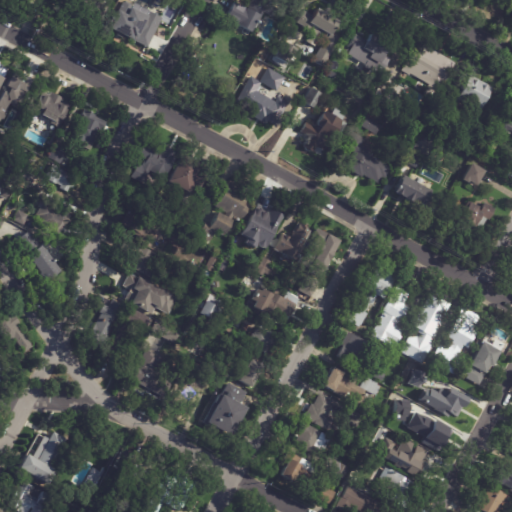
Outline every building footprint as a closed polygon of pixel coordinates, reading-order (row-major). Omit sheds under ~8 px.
[(91,0),(103,6),(95,22),(59,4),(61,0),(91,0)] [(158,0),(168,5),(169,5),(162,20),(158,19),(157,22),(131,9),(135,0),(158,0)] [(270,0),(263,14),(260,19),(256,17),(247,35),(232,27),(233,25),(221,19),(230,2),(245,10),(250,0),(270,0)] [(313,47),(304,42),(310,32),(295,23),(301,12),(309,16),(313,9),(323,16),(322,18),(332,24),(322,42),(317,39),(313,47)] [(120,36),(106,29),(113,15),(120,18),(121,17),(128,21),(128,22),(134,25),(127,39),(120,36)] [(215,26),(229,34),(215,59),(217,60),(219,56),(237,66),(224,88),(191,69),(200,52),(196,50),(210,24),(215,26)] [(377,41),(387,47),(377,65),(368,59),(370,57),(367,55),(365,58),(348,47),(354,36),(364,41),(368,35),(377,41)] [(439,55),(455,65),(436,98),(425,90),(428,85),(409,74),(408,76),(400,71),(416,42),(439,55)] [(285,45),(293,50),(287,62),(274,55),(281,43),(285,45)] [(338,66),(342,68),(334,82),(322,76),(330,61),(338,66)] [(274,93),(258,82),(266,69),(283,79),(274,93)] [(0,73),(2,70),(15,76),(15,75),(27,81),(17,99),(8,94),(6,96),(0,92),(0,73)] [(389,75),(390,76),(387,81),(402,89),(390,111),(369,99),(383,72),(389,75)] [(479,82),(491,88),(479,111),(465,103),(463,105),(454,100),(467,76),(479,82)] [(256,86),(257,86),(254,91),(274,103),(277,97),(287,103),(274,127),(266,122),(264,125),(244,114),(246,109),(234,102),(247,80),(256,86)] [(37,88),(48,95),(49,92),(62,99),(60,101),(68,105),(55,128),(47,124),(48,122),(33,113),(31,117),(22,111),(36,87),(37,88)] [(320,94),(312,110),(301,104),(309,88),(320,94)] [(323,155),(313,150),(310,154),(301,150),(305,142),(299,138),(306,125),(311,127),(322,106),(343,117),(323,155)] [(94,117),(105,123),(101,131),(99,130),(88,150),(80,146),(82,144),(69,137),(84,111),(94,117)] [(372,134),(359,127),(367,114),(373,117),(370,121),(379,127),(374,135),(372,134)] [(511,137),(498,129),(497,132),(491,129),(500,114),(511,120),(509,124),(511,126),(511,137)] [(432,130),(422,125),(428,115),(443,123),(437,133),(432,130)] [(354,135),(363,140),(360,146),(372,153),(370,157),(390,168),(383,180),(380,178),(377,185),(361,176),(360,178),(344,169),(353,153),(343,148),(350,133),(354,135)] [(55,145),(65,150),(57,165),(46,159),(53,144),(55,145)] [(170,152),(176,155),(162,180),(147,172),(141,185),(129,179),(136,166),(141,168),(144,161),(137,158),(143,145),(154,151),(155,149),(160,152),(161,151),(162,151),(164,149),(170,152)] [(419,159),(421,160),(415,169),(403,163),(409,153),(419,159)] [(189,162),(199,168),(194,177),(199,180),(193,190),(188,187),(184,195),(163,183),(178,156),(189,162)] [(77,179),(72,188),(69,187),(66,192),(59,188),(60,186),(56,184),(55,185),(48,181),(49,179),(44,176),(48,168),(49,169),(52,164),(78,178),(77,179)] [(10,180),(2,177),(8,165),(18,171),(16,174),(15,174),(11,181),(10,180)] [(481,173),(473,187),(465,183),(464,185),(458,181),(468,165),(481,173)] [(34,178),(29,187),(19,182),(25,172),(34,177),(34,178)] [(404,177),(430,191),(426,198),(428,199),(423,209),(393,193),(394,191),(393,190),(395,187),(395,188),(401,176),(404,177)] [(228,182),(241,190),(239,194),(246,198),(243,203),(248,206),(238,223),(230,218),(228,221),(229,222),(221,237),(214,233),(206,247),(194,240),(205,222),(208,224),(214,214),(222,218),(224,214),(212,208),(227,182),(228,182)] [(0,183),(1,184),(8,188),(3,199),(0,197),(0,183)] [(57,236),(57,237),(32,225),(36,217),(33,216),(37,209),(35,208),(37,202),(58,212),(61,207),(69,211),(57,236)] [(472,203),(481,208),(484,203),(495,209),(488,220),(487,219),(481,228),(476,225),(471,234),(460,228),(466,218),(463,216),(471,202),(472,203)] [(258,205),(268,211),(268,210),(281,218),(261,251),(261,250),(258,252),(255,250),(254,247),(251,252),(242,246),(244,242),(237,238),(257,204),(258,205)] [(147,239),(144,237),(142,241),(134,237),(135,234),(121,225),(131,208),(160,225),(151,241),(147,239)] [(175,209),(193,218),(186,233),(168,224),(175,209)] [(28,217),(23,225),(13,220),(12,221),(7,218),(10,213),(14,215),(17,210),(28,216),(28,217)] [(297,224),(309,231),(290,265),(278,258),(280,256),(271,251),(280,235),(288,239),(296,224),(297,224)] [(59,271),(48,279),(44,274),(37,279),(22,259),(28,254),(23,248),(24,247),(22,244),(19,246),(11,236),(21,228),(27,237),(30,234),(59,271)] [(313,242),(326,249),(329,243),(337,248),(323,274),(318,272),(314,279),(316,280),(310,293),(300,288),(309,272),(310,273),(315,265),(310,262),(309,264),(298,258),(308,240),(313,242)] [(159,258),(161,259),(156,268),(163,271),(157,285),(128,271),(134,257),(120,250),(124,241),(159,258)] [(200,276),(210,256),(218,260),(207,280),(200,276)] [(266,260),(271,263),(269,267),(272,268),(267,277),(255,271),(262,258),(266,260)] [(383,299),(382,301),(376,297),(370,306),(368,304),(362,313),(366,315),(359,327),(359,326),(357,329),(342,319),(374,266),(395,279),(383,299)] [(124,296),(127,290),(121,287),(126,275),(175,300),(167,316),(152,309),(148,317),(121,304),(124,296)] [(395,289),(408,296),(402,307),(408,310),(398,328),(404,331),(394,350),(370,337),(382,313),(381,313),(394,288),(395,289)] [(259,292),(269,297),(271,294),(283,300),(286,294),(298,300),(289,318),(285,316),(283,320),(277,316),(274,322),(250,309),(252,303),(249,302),(254,291),(258,293),(258,292),(259,292)] [(218,305),(216,309),(220,312),(215,321),(211,319),(208,324),(195,317),(207,296),(219,303),(218,305)] [(437,301),(438,300),(448,306),(438,324),(440,325),(430,345),(431,346),(421,366),(399,354),(410,334),(418,339),(420,335),(417,333),(418,332),(411,328),(428,296),(437,301)] [(106,308),(107,309),(111,300),(125,307),(121,316),(116,314),(100,348),(84,341),(94,320),(99,323),(106,308)] [(126,359),(109,351),(128,309),(151,319),(148,327),(144,325),(128,360),(126,359)] [(477,317),(478,317),(471,331),(475,334),(467,350),(462,347),(457,357),(462,359),(453,376),(429,363),(438,347),(447,351),(452,342),(446,338),(462,309),(477,317)] [(13,316),(18,323),(16,325),(31,347),(22,353),(13,338),(4,344),(0,338),(0,314),(6,310),(10,316),(12,314),(13,316)] [(154,335),(149,332),(155,320),(175,331),(169,343),(154,335)] [(276,339),(270,353),(267,352),(266,356),(250,349),(252,346),(247,344),(254,328),(277,338),(276,339)] [(350,336),(370,347),(362,364),(368,367),(364,374),(335,358),(339,350),(338,349),(346,334),(350,336)] [(493,366),(491,366),(491,367),(487,365),(483,372),(485,373),(479,384),(467,378),(468,375),(462,372),(469,358),(471,359),(480,342),(499,352),(495,358),(497,359),(493,366)] [(371,349),(374,343),(384,348),(381,355),(371,349)] [(146,351),(155,356),(153,359),(158,361),(156,366),(163,370),(161,375),(173,381),(165,396),(130,378),(144,350),(146,351)] [(189,358),(197,363),(192,372),(184,368),(189,358)] [(248,391),(234,383),(247,361),(260,369),(248,391)] [(5,379),(0,376),(0,362),(11,367),(5,379)] [(342,377),(359,386),(364,377),(380,386),(375,396),(367,391),(359,406),(332,392),(331,393),(319,387),(329,368),(342,375),(341,377),(342,377)] [(373,369),(384,375),(381,382),(370,377),(373,369)] [(405,384),(418,388),(423,374),(411,369),(405,384)] [(207,388),(198,390),(188,408),(169,398),(178,381),(194,390),(198,383),(197,374),(209,372),(212,387),(207,388)] [(226,383),(203,421),(229,436),(233,430),(231,428),(243,408),(237,404),(243,393),(226,383)] [(395,391),(398,383),(406,387),(403,394),(395,391)] [(455,390),(447,405),(456,410),(451,419),(428,406),(432,397),(434,398),(442,383),(455,390)] [(329,402),(330,402),(327,407),(330,409),(326,416),(336,421),(334,426),(341,430),(338,436),(337,435),(336,437),(302,420),(309,405),(311,407),(317,396),(329,402)] [(358,415),(361,417),(356,427),(344,422),(349,411),(358,415)] [(412,413),(428,421),(430,418),(443,425),(434,440),(439,443),(435,452),(403,435),(405,431),(403,430),(412,413)] [(312,457),(291,447),(296,439),(292,437),(298,424),(330,440),(323,453),(316,450),(312,457)] [(15,464),(20,454),(28,458),(40,436),(44,439),(48,432),(63,440),(47,469),(52,472),(45,486),(13,468),(15,464)] [(84,437),(113,453),(97,482),(82,473),(88,462),(71,452),(81,435),(84,437)] [(426,452),(427,452),(421,462),(423,463),(420,469),(423,472),(417,483),(401,474),(402,472),(397,470),(396,472),(390,468),(391,467),(380,461),(387,448),(395,453),(403,439),(426,452)] [(143,461),(159,470),(149,489),(132,480),(127,490),(113,483),(119,472),(122,474),(125,468),(121,466),(128,453),(143,461)] [(306,484),(292,477),(288,485),(276,479),(289,454),(314,467),(306,484)] [(323,468),(329,457),(349,469),(344,479),(323,468)] [(194,481),(196,482),(182,508),(178,506),(176,510),(161,503),(156,511),(142,511),(154,489),(171,498),(174,492),(161,485),(169,468),(194,481)] [(416,485),(403,508),(372,491),(385,468),(416,485)] [(511,491),(492,481),(497,473),(502,476),(506,468),(510,470),(511,468),(511,491)] [(7,504),(20,481),(33,488),(28,496),(34,499),(39,491),(54,499),(47,511),(28,511),(30,509),(27,507),(23,511),(16,511),(6,506),(7,504)] [(505,500),(498,511),(483,511),(477,508),(491,486),(508,496),(505,500)] [(315,499),(322,487),(335,494),(329,506),(315,499)] [(357,511),(350,508),(348,511),(343,511),(335,507),(346,488),(388,511),(357,511)]
